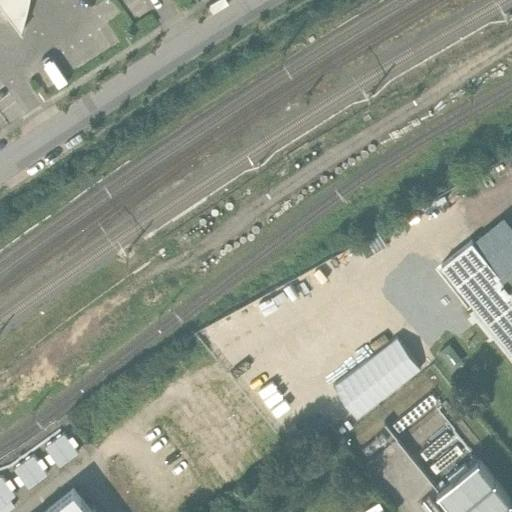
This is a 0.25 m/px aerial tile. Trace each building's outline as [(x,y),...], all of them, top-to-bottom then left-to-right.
[(0,0),(0,3),(20,30),(26,9),(28,0),(0,0)] [(511,352),(511,264),(499,275),(471,240),(441,264),(511,352)] [(426,340),(389,288),(255,383),(293,435),(426,340)] [(430,391),(390,423),(398,433),(438,401),(430,391)] [(448,420),(440,410),(407,437),(415,447),(448,420)] [(451,423),(417,450),(425,460),(459,433),(451,423)] [(63,433),(44,447),(58,467),(78,453),(63,433)] [(380,433),(361,448),(368,456),(387,441),(380,433)] [(461,436),(428,463),(436,473),(469,446),(461,436)] [(33,455),(13,469),(27,489),(47,475),(33,455)] [(476,456),(436,488),(455,511),(511,511),(511,500),(511,499),(476,456)] [(1,476),(0,476),(0,506),(15,496),(1,476)] [(90,511),(73,491),(46,511),(90,511)] [(440,511),(428,495),(420,501),(428,511),(440,511)]
